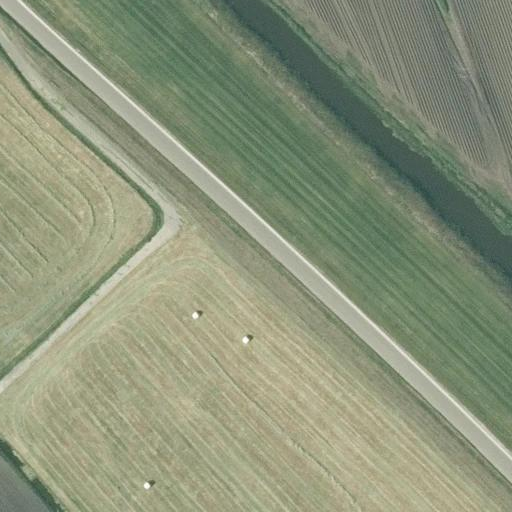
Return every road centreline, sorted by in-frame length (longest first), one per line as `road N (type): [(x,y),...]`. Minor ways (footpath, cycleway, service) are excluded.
road 1 (unclassified): [(511,468),(4,0)]
road 2 (track): [(0,39),(40,92),(155,196),(164,226),(0,384)]
